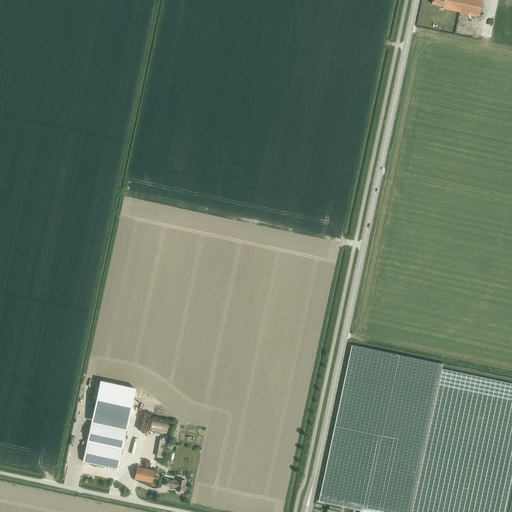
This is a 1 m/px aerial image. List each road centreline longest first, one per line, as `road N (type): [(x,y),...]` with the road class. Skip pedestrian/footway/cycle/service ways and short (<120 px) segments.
road 1 (secondary): [(315,475),(416,0)]
road 2 (unclassified): [(183,511),(0,473)]
road 3 (track): [(344,335),(511,368)]
